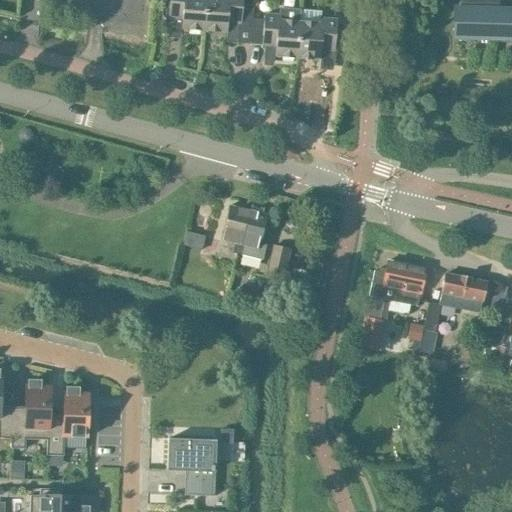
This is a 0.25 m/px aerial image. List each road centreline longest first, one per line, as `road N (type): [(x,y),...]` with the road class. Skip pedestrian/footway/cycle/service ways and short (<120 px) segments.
road 1 (residential): [(0,46),(240,115),(323,152),(330,181)]
road 2 (unclassified): [(330,181),(0,95)]
road 3 (residential): [(0,342),(133,379),(131,511)]
road 4 (residential): [(511,274),(424,247),(398,227),(400,202)]
road 5 (residential): [(400,202),(427,177),(511,182)]
